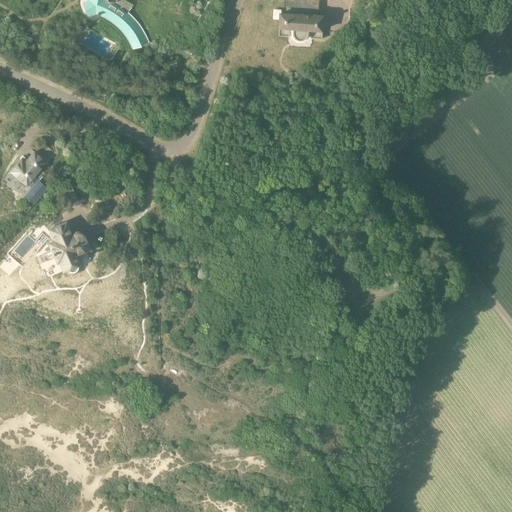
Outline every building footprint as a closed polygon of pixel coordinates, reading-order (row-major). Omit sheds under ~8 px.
[(126,13),(133,5),(124,0),(86,0),(81,3),(89,17),(97,13),(101,14),(108,18),(114,22),(118,25),(121,29),(124,32),(128,38),(130,41),(133,47),(147,41),(145,38),(144,36),(140,28),(136,22),(131,17),(127,14),(126,13)] [(323,16),(280,14),(279,36),(288,37),(289,34),(290,34),(291,35),(291,37),(292,39),(294,40),(296,41),(298,42),(300,42),(302,42),(303,41),(306,39),(307,37),(308,36),(308,35),(310,35),(311,38),(321,39),(323,16)] [(21,159),(7,176),(23,190),(23,189),(27,192),(24,196),(34,204),(48,188),(38,180),(41,176),(37,173),(46,162),(34,152),(25,162),(21,159)] [(66,205),(77,201),(72,187),(61,191),(66,205)] [(31,230),(27,234),(35,241),(42,233),(49,240),(54,238),(56,242),(50,244),(58,262),(60,261),(69,270),(69,271),(70,271),(71,272),(72,272),(73,272),(74,272),(74,271),(75,271),(76,270),(77,269),(77,268),(77,267),(77,266),(77,265),(75,261),(76,260),(75,259),(73,255),(88,248),(85,242),(84,242),(81,238),(81,237),(81,236),(80,236),(79,235),(78,235),(77,235),(76,235),(75,235),(74,236),(73,234),(70,235),(65,223),(51,230),(40,220),(31,230)]
